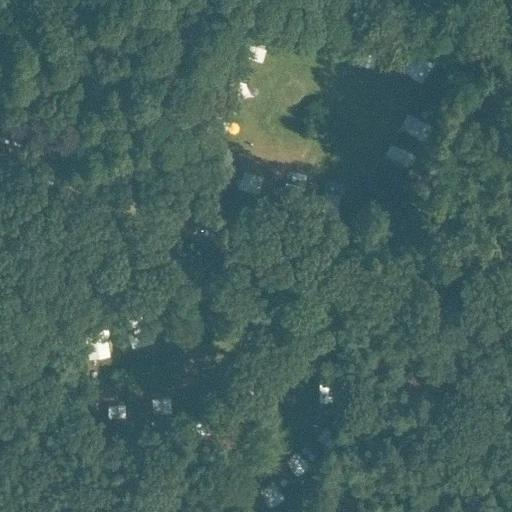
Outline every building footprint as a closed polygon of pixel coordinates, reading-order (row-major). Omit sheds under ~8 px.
[(377,61),(388,35),(371,28),(360,55),(377,61)] [(401,64),(415,68),(423,42),(409,37),(401,64)] [(0,179),(57,194),(60,186),(70,146),(0,127),(0,179)] [(390,149),(404,161),(414,150),(400,138),(390,149)] [(152,328),(164,316),(149,301),(137,314),(152,328)] [(334,408),(328,421),(342,428),(348,415),(334,408)]
